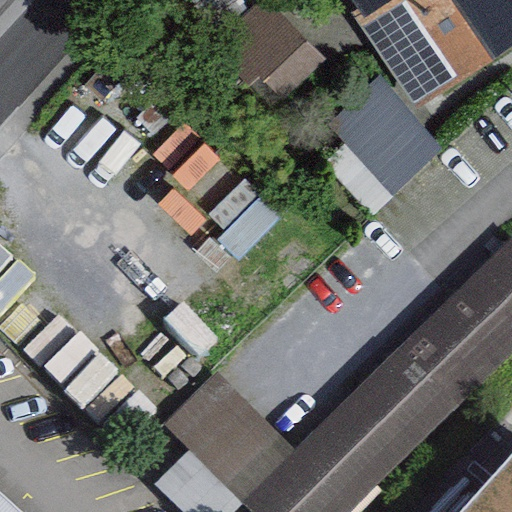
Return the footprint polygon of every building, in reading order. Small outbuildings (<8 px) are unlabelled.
[(484,37),(458,0),(369,0),(421,78),(484,37)] [(511,0),(458,0),(484,37),(511,18),(511,0)] [(218,44),(236,63),(251,50),(283,85),(312,59),(262,4),(218,44)] [(394,99),(349,139),(394,190),(439,149),(394,99)] [(288,470),(249,508),(252,511),(345,511),(511,349),(511,250),(442,320),(365,395),(288,470)] [(169,427),(249,508),(288,470),(208,388),(169,427)] [(511,511),(511,469),(473,511),(511,511)] [(0,511),(17,511),(0,496),(0,511)]
